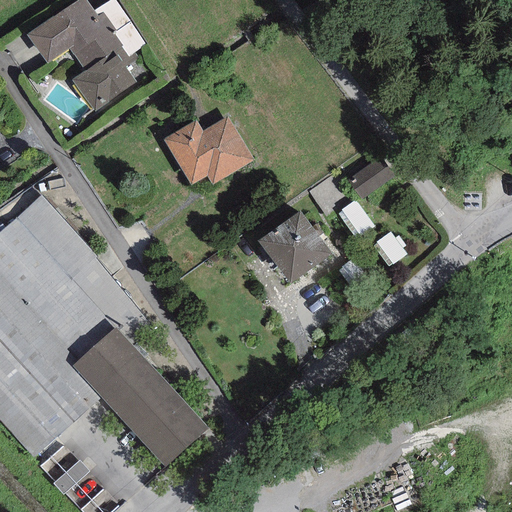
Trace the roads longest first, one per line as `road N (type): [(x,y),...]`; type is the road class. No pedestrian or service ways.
road 1 (residential): [(471,244),(169,511)]
road 2 (unclassified): [(471,244),(283,0)]
